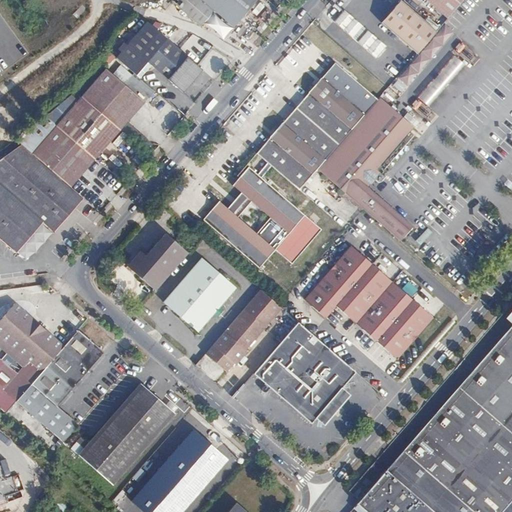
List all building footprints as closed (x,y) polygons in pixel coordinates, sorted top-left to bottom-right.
[(202,32),(216,17),(235,34),(264,1),(262,0),(181,0),(175,7),(202,32)] [(421,0),(448,23),(467,0),(421,0)] [(417,58),(437,35),(401,3),(382,27),(417,58)] [(338,25),(356,40),(362,33),(344,17),(338,25)] [(152,26),(123,59),(143,77),(153,65),(188,97),(207,74),(152,26)] [(354,42),(359,46),(360,44),(367,36),(368,35),(364,31),(362,33),(356,40),(354,42)] [(367,36),(360,44),(379,60),(385,52),(367,36)] [(457,56),(441,73),(450,82),(467,63),(457,56)] [(337,66),(257,155),(267,163),(277,173),(300,192),(321,169),(383,98),(380,96),(377,100),(337,66)] [(35,155),(74,188),(148,103),(109,70),(35,155)] [(441,73),(436,78),(446,87),(450,82),(441,73)] [(400,78),(383,98),(392,106),(409,86),(400,78)] [(446,87),(436,78),(420,95),(430,105),(446,87)] [(415,126),(414,124),(412,123),(405,117),(392,106),(383,98),(321,169),(401,239),(414,226),(369,184),(381,171),(379,169),(415,126)] [(405,117),(412,123),(421,113),(413,107),(405,117)] [(25,146),(0,162),(0,185),(47,224),(57,232),(88,200),(74,188),(35,155),(25,146)] [(220,201),(206,218),(259,268),(306,216),(269,183),(277,173),(267,163),(258,173),(251,167),(234,185),(244,192),(230,209),(220,201)] [(0,238),(18,255),(44,226),(47,224),(0,185),(0,238)] [(306,216),(276,250),(293,265),(323,231),(306,216)] [(55,235),(57,232),(47,224),(44,226),(55,235)] [(128,267),(157,291),(189,254),(167,234),(147,255),(142,250),(128,267)] [(400,359),(435,318),(352,246),(306,300),(327,319),(339,306),(400,359)] [(221,307),(237,289),(203,260),(165,303),(198,332),(213,315),(218,320),(225,311),(221,307)] [(401,287),(411,296),(416,289),(406,281),(401,287)] [(9,389),(23,401),(85,330),(81,327),(67,343),(18,300),(0,322),(0,327),(36,357),(9,389)] [(246,310),(208,354),(228,371),(236,363),(238,365),(249,352),(246,349),(248,347),(249,348),(267,328),(246,310)] [(300,324),(255,374),(312,424),(325,409),(329,412),(327,414),(329,416),(340,404),(338,402),(336,404),(332,401),(356,374),(300,324)] [(85,330),(23,401),(68,438),(82,422),(61,403),(107,349),(85,330)] [(380,480),(353,510),(355,511),(511,511),(511,330),(386,473),(376,464),(370,471),(380,480)] [(146,383),(93,442),(83,454),(117,483),(179,413),(146,383)] [(149,511),(183,511),(230,458),(197,429),(135,500),(149,511)] [(83,454),(93,442),(87,436),(76,447),(83,454)] [(253,511),(242,502),(233,511),(253,511)]
